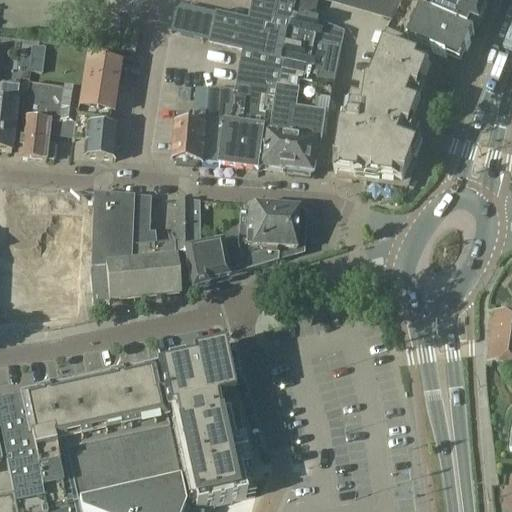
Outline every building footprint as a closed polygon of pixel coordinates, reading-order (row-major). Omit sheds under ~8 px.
[(253,0),(249,21),(241,53),(283,62),(292,23),(295,0),(253,0)] [(302,0),(302,6),(313,8),(314,0),(302,0)] [(439,0),(432,18),(469,33),(477,14),(484,17),(485,15),(483,14),(488,0),(439,0)] [(294,15),(294,17),(313,22),(316,11),(296,6),(294,15)] [(187,8),(181,37),(203,42),(209,13),(187,8)] [(432,18),(421,13),(408,43),(446,60),(445,62),(462,70),(469,55),(466,54),(474,35),(469,33),(432,18)] [(241,53),(249,21),(217,15),(210,46),(241,53)] [(294,17),(292,23),(319,28),(315,46),(342,51),(345,34),(320,24),(313,22),(294,17)] [(292,23),(283,62),(310,68),(315,46),(319,28),(292,23)] [(126,30),(122,55),(134,57),(138,32),(126,30)] [(379,47),(399,54),(406,39),(386,30),(380,45),(379,47)] [(308,67),(305,83),(334,88),(337,73),(342,51),(315,46),(310,68),(308,67)] [(346,108),(361,110),(360,113),(348,112),(346,122),(350,123),(349,130),(341,129),(335,175),(404,185),(419,144),(407,139),(421,104),(420,103),(425,90),(425,89),(424,87),(422,86),(430,66),(399,54),(379,47),(374,59),(380,62),(367,96),(351,90),(347,100),(346,108)] [(73,136),(72,143),(73,143),(75,136),(85,137),(82,160),(114,164),(117,132),(107,131),(109,116),(113,117),(120,69),(85,63),(74,127),(73,136)] [(79,93),(28,86),(26,103),(43,105),(41,119),(49,120),(49,125),(51,125),(59,126),(59,125),(74,127),(79,93)] [(0,153),(11,155),(16,107),(15,107),(17,89),(0,87),(0,89),(0,153)] [(193,127),(176,126),(176,127),(204,129),(201,165),(220,167),(226,126),(244,129),(247,104),(249,104),(251,91),(237,89),(236,94),(208,91),(206,116),(194,115),(206,116),(205,128),(193,127)] [(289,174),(297,115),(296,115),(298,96),(279,93),(273,135),(268,135),(263,170),(289,174)] [(21,121),(17,161),(52,164),(54,148),(48,147),(51,125),(49,125),(49,120),(41,119),(43,105),(26,103),(22,102),(21,117),(21,121)] [(297,115),(289,174),(313,177),(317,152),(320,152),(325,121),(325,119),(300,115),(297,115)] [(226,126),(220,167),(220,170),(259,175),(265,132),(244,129),(226,126)] [(204,129),(176,127),(174,163),(201,165),(204,129)] [(57,158),(58,172),(70,171),(69,157),(57,158)] [(0,316),(6,316),(7,310),(50,312),(50,314),(73,315),(78,215),(30,213),(31,193),(10,192),(7,256),(6,269),(0,268),(0,316)] [(132,249),(133,200),(93,198),(90,272),(105,271),(107,294),(109,306),(145,302),(142,248),(132,249)] [(150,201),(133,200),(132,249),(142,248),(155,247),(154,236),(148,236),(150,201)] [(183,252),(199,249),(198,240),(198,204),(175,203),(175,254),(183,254),(183,252)] [(246,240),(237,242),(236,249),(244,275),(277,265),(278,252),(296,253),(298,211),(248,208),(246,240)] [(237,242),(199,249),(183,252),(183,254),(191,293),(208,289),(207,286),(228,281),(228,280),(244,275),(236,249),(237,242)] [(173,245),(155,247),(142,248),(145,302),(178,299),(173,245)] [(106,281),(89,279),(91,296),(107,294),(106,281)] [(109,306),(107,294),(91,296),(92,308),(109,306)] [(511,316),(495,314),(488,363),(511,366),(511,316)] [(158,368),(155,369),(161,397),(165,416),(186,412),(189,428),(176,431),(193,511),(208,511),(246,504),(246,503),(228,419),(219,421),(216,405),(232,402),(234,401),(231,386),(230,380),(227,366),(223,350),(220,351),(204,354),(190,357),(191,361),(188,362),(172,365),(158,368)] [(0,436),(0,439),(0,438),(0,511),(184,511),(165,416),(161,397),(155,369),(126,375),(126,373),(108,377),(109,378),(53,390),(52,388),(35,392),(35,393),(19,397),(19,399),(18,399),(18,397),(0,400),(0,436)]
